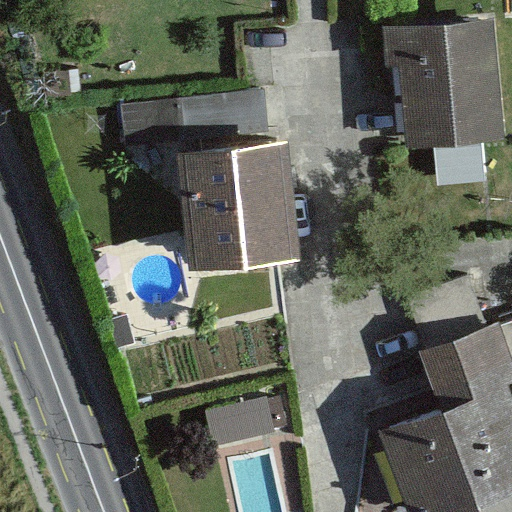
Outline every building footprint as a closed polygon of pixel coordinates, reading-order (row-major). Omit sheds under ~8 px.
[(492,13),(385,18),(387,56),(401,55),(405,133),(498,129),(492,13)] [(247,93),(127,102),(129,139),(250,130),(247,93)] [(286,132),(181,143),(193,257),(297,246),(286,132)] [(407,297),(447,398),(381,424),(414,511),(425,511),(511,478),(511,390),(504,369),(511,366),(511,319),(500,324),(496,314),(484,319),(467,274),(407,297)] [(211,400),(219,433),(288,416),(280,383),(211,400)]
